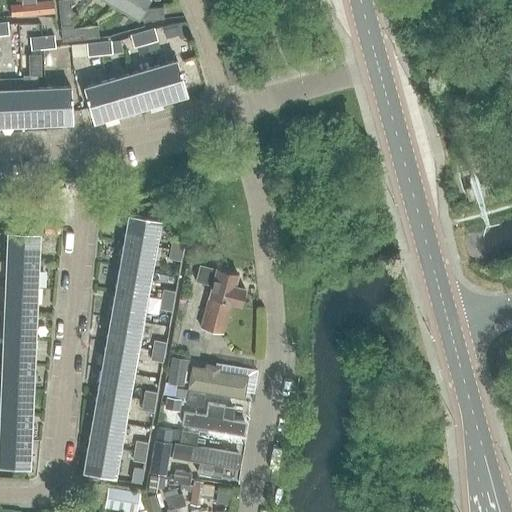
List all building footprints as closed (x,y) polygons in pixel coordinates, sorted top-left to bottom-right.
[(60,0),(58,0),(60,26),(72,25),(71,19),(74,13),(70,11),(69,0),(60,0)] [(137,18),(143,8),(147,0),(118,0),(115,6),(137,18)] [(52,1),(33,3),(34,13),(53,11),(52,1)] [(33,3),(21,4),(22,14),(34,13),(33,3)] [(21,4),(9,5),(10,15),(22,14),(21,4)] [(143,8),(137,18),(141,21),(163,19),(162,7),(143,8)] [(173,23),(163,26),(163,29),(176,26),(178,34),(179,37),(190,34),(186,21),(173,23)] [(7,23),(0,23),(0,35),(8,35),(7,23)] [(82,27),(82,28),(83,39),(98,38),(97,26),(82,27)] [(176,26),(163,29),(166,38),(178,34),(176,26)] [(72,28),(72,29),(61,30),(62,42),(83,39),(82,28),(82,27),(72,28)] [(153,28),(141,32),(145,44),(157,40),(153,28)] [(141,32),(130,36),(134,47),(145,44),(141,32)] [(41,37),(43,49),(55,47),(53,35),(41,37)] [(29,38),(31,50),(43,49),(41,37),(40,37),(29,38)] [(110,41),(98,43),(99,55),(111,54),(110,41)] [(157,41),(145,44),(147,51),(159,48),(157,41)] [(98,43),(86,44),(87,56),(99,55),(98,43)] [(145,44),(136,47),(138,54),(147,51),(145,44)] [(239,82),(230,52),(220,55),(230,85),(239,82)] [(176,60),(153,67),(163,101),(186,94),(176,60)] [(153,67),(130,74),(140,108),(163,101),(153,67)] [(22,78),(24,124),(48,123),(46,88),(38,88),(37,71),(22,72),(22,78)] [(130,74),(108,80),(117,114),(140,108),(130,74)] [(22,78),(0,78),(0,106),(1,125),(24,124),(22,78)] [(108,80),(83,87),(93,121),(117,114),(108,80)] [(70,87),(46,88),(48,123),(72,122),(70,87)] [(468,202),(487,197),(484,185),(465,190),(468,202)] [(128,214),(123,242),(154,247),(159,221),(159,220),(128,214)] [(7,232),(6,260),(37,261),(38,233),(7,232)] [(170,248),(170,249),(183,251),(184,241),(172,239),(170,248)] [(123,242),(119,267),(150,273),(154,247),(123,242)] [(170,249),(168,258),(181,261),(183,251),(170,249)] [(6,260),(5,285),(36,287),(37,261),(6,260)] [(199,265),(195,281),(211,285),(200,327),(222,333),(230,303),(240,305),(244,288),(234,285),(237,274),(215,268),(215,269),(207,267),(199,265)] [(119,267),(114,292),(145,298),(150,273),(119,267)] [(5,285),(4,311),(35,312),(36,287),(5,285)] [(163,289),(161,299),(174,301),(175,291),(163,289)] [(114,292),(110,318),(141,323),(145,298),(114,292)] [(161,299),(159,309),(172,311),(174,301),(161,299)] [(4,311),(3,337),(34,338),(35,312),(4,311)] [(110,318),(105,343),(136,348),(141,323),(110,318)] [(3,337),(1,363),(33,364),(34,338),(3,337)] [(153,340),(152,350),(164,352),(166,342),(153,340)] [(105,343),(101,368),(132,373),(136,348),(105,343)] [(152,350),(150,359),(163,362),(164,352),(152,350)] [(171,357),(167,383),(175,384),(183,385),(187,360),(171,357)] [(1,373),(0,388),(32,390),(33,364),(1,363),(1,373)] [(188,385),(242,394),(245,373),(192,364),(188,385)] [(101,368),(97,393),(128,399),(132,373),(101,368)] [(164,382),(162,394),(173,396),(175,388),(175,384),(167,383),(164,382)] [(0,388),(0,397),(0,414),(31,415),(32,390),(0,388)] [(175,388),(173,396),(186,398),(187,390),(175,388)] [(145,390),(143,400),(155,402),(157,393),(145,390)] [(204,394),(188,391),(186,402),(202,405),(204,394)] [(97,393),(92,418),(123,424),(128,399),(97,393)] [(166,397),(165,407),(178,409),(180,399),(166,397)] [(143,400),(141,409),(154,412),(155,402),(143,400)] [(182,408),(180,424),(242,434),(244,419),(221,415),(222,403),(207,401),(205,411),(182,408)] [(0,414),(0,439),(30,441),(31,415),(0,414)] [(92,418),(88,444),(119,449),(123,424),(92,418)] [(157,426),(155,437),(169,439),(171,428),(157,426)] [(171,428),(169,439),(180,440),(181,430),(171,428)] [(197,432),(181,430),(180,440),(179,442),(195,445),(197,432)] [(0,466),(29,467),(30,441),(0,439),(0,466)] [(154,439),(149,471),(161,473),(165,449),(166,449),(167,441),(154,439)] [(136,441),(134,450),(146,453),(148,443),(136,441)] [(172,441),(170,455),(197,460),(195,472),(219,476),(221,464),(236,466),(239,453),(172,441)] [(88,444),(83,471),(114,477),(119,449),(88,444)] [(134,450),(132,460),(144,462),(146,453),(134,450)] [(133,468),(131,482),(140,483),(142,469),(133,468)] [(191,473),(174,470),(172,481),(189,484),(191,473)] [(151,475),(148,491),(156,492),(157,487),(163,488),(165,477),(151,475)] [(194,481),(190,504),(199,505),(201,494),(212,496),(214,486),(203,484),(203,482),(194,481)] [(107,486),(103,507),(132,511),(136,511),(140,492),(107,486)] [(177,489),(164,492),(166,498),(178,494),(177,489)] [(218,491),(216,503),(228,505),(229,493),(218,491)] [(160,493),(148,496),(152,511),(153,511),(161,510),(160,507),(163,506),(160,493)] [(169,509),(185,505),(182,493),(178,494),(166,498),(169,509)]
